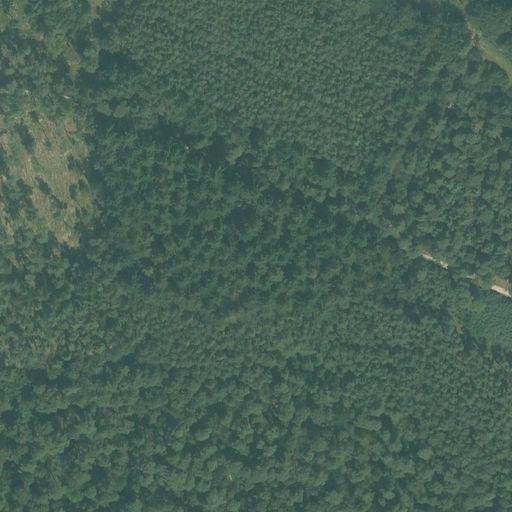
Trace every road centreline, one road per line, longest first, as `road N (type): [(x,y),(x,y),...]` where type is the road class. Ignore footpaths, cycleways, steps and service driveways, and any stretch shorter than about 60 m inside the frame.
road 1 (track): [(94,107),(392,241)]
road 2 (track): [(511,294),(392,241)]
